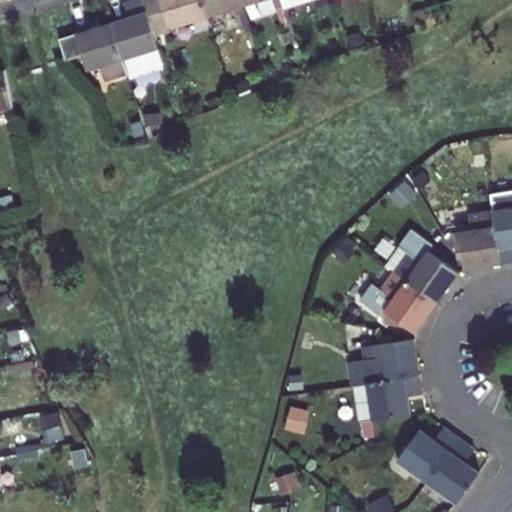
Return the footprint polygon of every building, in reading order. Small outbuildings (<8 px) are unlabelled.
[(150,0),(146,2),(156,37),(211,20),(204,0),(150,0)] [(246,10),(243,0),(204,0),(211,20),(246,10)] [(243,0),(246,10),(278,0),(243,0)] [(135,23),(115,30),(131,78),(166,68),(156,37),(146,2),(130,6),(135,23)] [(131,78),(115,30),(77,42),(85,67),(89,77),(102,74),(107,89),(131,82),(131,78)] [(77,42),(51,51),(61,75),(85,67),(77,42)] [(0,116),(15,114),(8,76),(0,77),(0,116)] [(511,196),(494,199),(496,215),(503,267),(511,265),(511,196)] [(475,233),(464,234),(469,271),(503,267),(496,215),(473,218),(475,233)] [(391,267),(394,270),(437,302),(459,272),(443,259),(446,256),(410,230),(387,263),(391,267)] [(377,323),(383,316),(399,327),(412,336),(437,302),(394,270),(391,267),(372,295),(365,290),(353,305),(377,323)] [(399,327),(383,316),(377,323),(394,335),(399,327)] [(412,345),(376,349),(361,350),(361,357),(345,360),(348,384),(365,383),(416,376),(412,345)] [(369,421),(369,423),(408,417),(406,401),(418,399),(416,376),(365,383),(348,384),(353,423),(369,421)] [(438,428),(430,440),(414,429),(390,463),(420,485),(452,439),(438,428)] [(452,439),(420,485),(448,504),(472,471),(460,463),(468,451),(452,439)]
